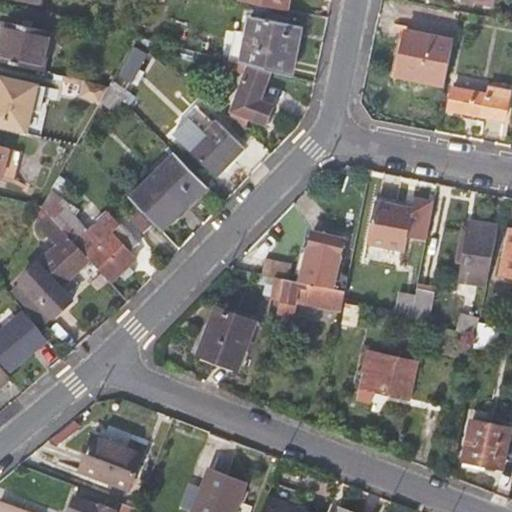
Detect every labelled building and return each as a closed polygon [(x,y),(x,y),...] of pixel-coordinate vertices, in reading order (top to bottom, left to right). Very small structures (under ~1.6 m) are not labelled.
[(241,0),(242,1),(287,10),(288,0),(241,0)] [(249,16),(241,63),(249,65),(272,71),(292,76),(302,26),(249,16)] [(6,21),(0,48),(0,61),(44,71),(52,30),(6,21)] [(454,39),(407,30),(398,76),(445,85),(454,39)] [(148,46),(136,36),(115,74),(129,81),(148,46)] [(262,98),(272,71),(249,65),(232,111),(268,125),(276,103),(262,98)] [(0,128),(31,135),(36,111),(37,106),(43,108),(47,88),(0,76),(0,128)] [(100,101),(109,86),(90,82),(89,81),(86,97),(100,101)] [(111,107),(118,95),(109,86),(100,101),(111,107)] [(489,95),(454,88),(449,110),(459,112),(458,120),(484,125),(486,118),(505,121),(511,91),(490,87),(489,95)] [(191,119),(175,136),(216,176),(245,147),(219,122),(207,134),(191,119)] [(20,152),(7,148),(0,176),(0,181),(12,184),(20,152)] [(175,154),(130,197),(162,230),(207,186),(175,154)] [(43,208),(69,236),(82,224),(52,191),(43,208)] [(413,210),(378,202),(370,243),(406,250),(409,236),(426,239),(434,201),(416,198),(413,210)] [(103,243),(88,255),(91,259),(113,282),(120,275),(129,266),(138,257),(132,250),(139,242),(111,213),(91,230),(103,243)] [(460,281),(486,287),(499,228),(471,222),(460,281)] [(511,275),(511,231),(502,274),(511,275)] [(306,267),(303,282),(335,288),(337,276),(344,237),(313,232),(306,267)] [(62,286),(91,259),(88,255),(69,236),(22,280),(56,316),(73,299),(62,286)] [(249,257),(247,271),(276,277),(289,279),(292,265),(249,257)] [(306,267),(292,265),(289,279),(303,282),(306,267)] [(134,271),(129,266),(120,275),(126,280),(134,271)] [(276,277),(253,275),(252,283),(266,286),(264,295),(272,297),(276,277)] [(348,278),(337,276),(335,288),(346,290),(348,278)] [(296,302),(341,311),(344,299),(346,290),(335,288),(303,282),(289,279),(276,277),(272,297),(284,299),(281,307),(295,310),(296,302)] [(46,325),(56,316),(22,280),(13,289),(46,325)] [(436,291),(419,288),(416,295),(413,318),(429,320),(436,291)] [(416,295),(399,292),(395,313),(413,318),(416,295)] [(361,307),(346,304),(342,325),(358,328),(361,307)] [(216,308),(199,354),(237,369),(254,322),(216,308)] [(25,311),(0,331),(0,364),(8,374),(49,339),(25,311)] [(460,316),(457,330),(476,335),(479,323),(480,320),(460,316)] [(501,327),(479,323),(476,335),(474,349),(496,353),(501,327)] [(418,362),(369,352),(365,373),(367,373),(364,389),(410,398),(418,362)] [(0,388),(11,379),(8,374),(0,364),(0,388)] [(465,459),(511,469),(511,442),(509,442),(511,428),(473,421),(465,459)] [(142,454),(93,435),(79,471),(128,490),(142,454)] [(210,471),(195,511),(231,511),(243,484),(210,471)] [(305,511),(268,497),(262,511),(305,511)] [(99,506),(76,498),(70,511),(116,511),(117,511),(99,504),(99,506)]
